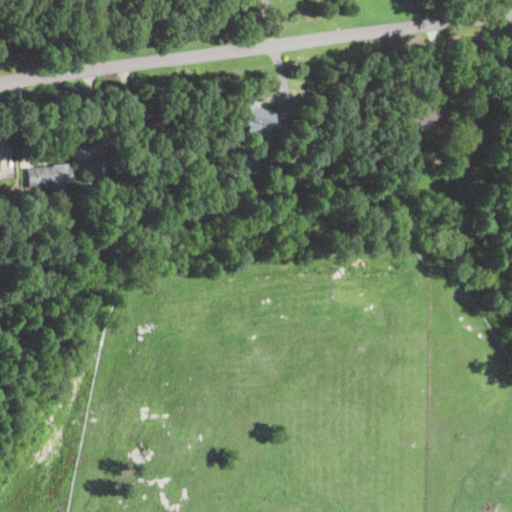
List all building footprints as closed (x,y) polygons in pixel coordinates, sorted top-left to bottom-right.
[(254,105),(273,110),(266,137),(246,132),(245,127),(246,125),(229,120),(234,100),(243,102),(244,98),(255,101),(254,105)] [(427,122),(427,124),(417,124),(417,123),(402,124),(401,104),(445,101),(447,121),(427,122)] [(165,117),(167,124),(170,123),(174,139),(136,149),(131,129),(151,124),(150,121),(165,117)] [(127,159),(121,160),(119,153),(125,152),(127,159)] [(87,181),(87,161),(102,161),(103,180),(87,181)] [(57,186),(57,192),(57,193),(50,193),(49,187),(27,188),(26,168),(51,167),(51,165),(70,164),(71,186),(57,186)]
